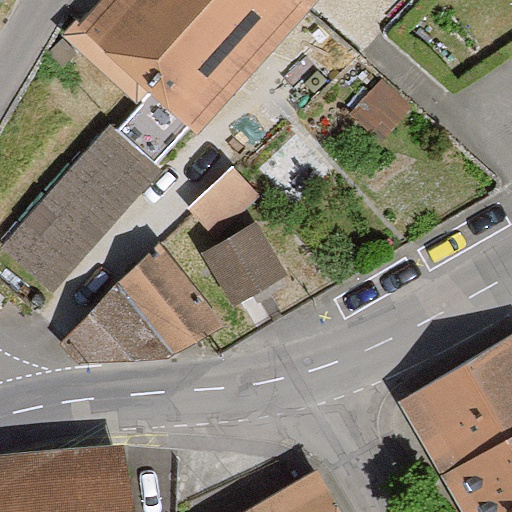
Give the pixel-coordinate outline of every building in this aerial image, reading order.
[(194,126),(308,3),(305,0),(100,0),(81,21),(156,89),(120,129),(152,159),(187,120),(194,126)] [(250,193),(227,173),(195,210),(217,230),(250,193)] [(254,221),(203,249),(232,301),(283,273),(254,221)] [(162,247),(117,285),(167,352),(220,321),(162,247)] [(167,352),(117,285),(59,342),(83,373),(167,352)] [(511,511),(511,335),(402,397),(466,511),(511,511)] [(132,511),(122,443),(0,461),(0,511),(132,511)] [(342,511),(317,467),(237,511),(342,511)]
